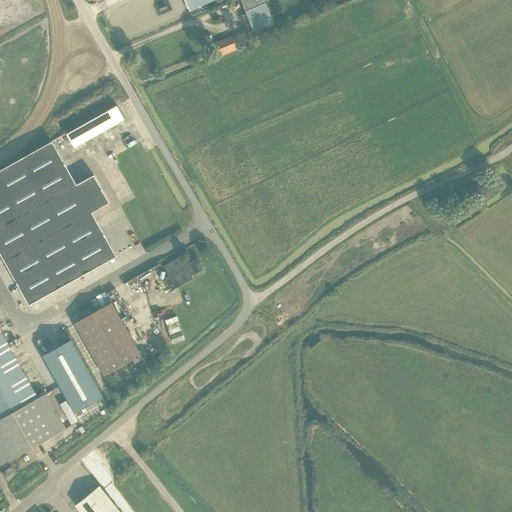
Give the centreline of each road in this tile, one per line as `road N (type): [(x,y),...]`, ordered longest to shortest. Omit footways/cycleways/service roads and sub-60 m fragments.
road 1 (unclassified): [(16,511),(240,322),(252,302),(74,0)]
road 2 (track): [(511,148),(353,228),(252,302)]
